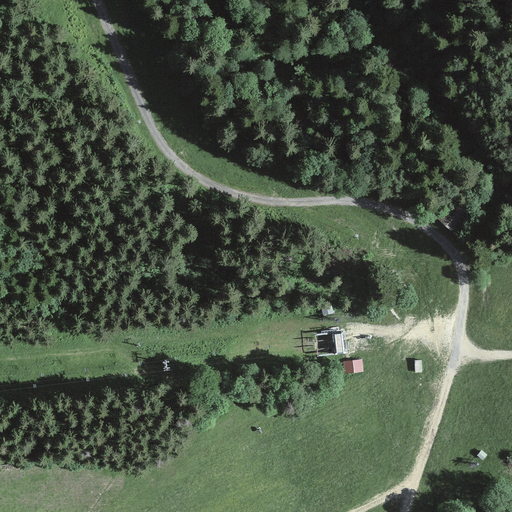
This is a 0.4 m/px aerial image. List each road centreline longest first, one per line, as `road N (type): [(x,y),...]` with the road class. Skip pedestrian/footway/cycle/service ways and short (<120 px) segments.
road 1 (track): [(95,0),(168,158),(272,201),(370,203),(416,221),(454,248),(461,267),(457,348),(511,353)]
road 2 (track): [(457,348),(413,486),(360,511)]
